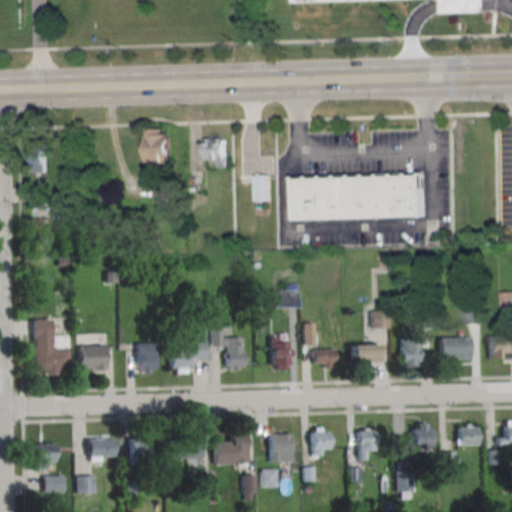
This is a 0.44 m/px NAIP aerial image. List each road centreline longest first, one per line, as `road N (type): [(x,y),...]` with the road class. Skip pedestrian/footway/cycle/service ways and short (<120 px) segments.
road 1 (secondary): [(0,90),(511,74)]
road 2 (residential): [(3,410),(511,397)]
road 3 (residential): [(4,511),(0,232)]
